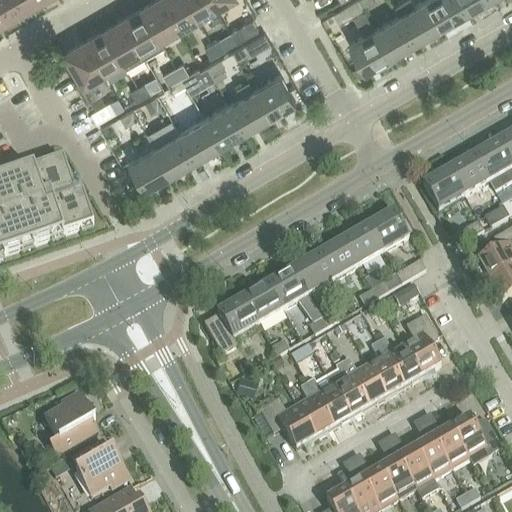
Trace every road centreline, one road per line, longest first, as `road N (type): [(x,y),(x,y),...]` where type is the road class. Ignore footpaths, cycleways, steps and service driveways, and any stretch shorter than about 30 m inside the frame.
road 1 (tertiary): [(352,125),(100,270)]
road 2 (tertiary): [(124,310),(375,168)]
road 3 (residential): [(293,481),(492,368)]
road 4 (tertiary): [(228,495),(124,310)]
road 5 (tertiary): [(511,34),(352,125)]
road 6 (residential): [(107,206),(17,48)]
road 7 (tertiary): [(375,168),(511,88)]
road 8 (residential): [(352,125),(277,0)]
road 9 (tertiary): [(0,369),(124,310)]
road 10 (residential): [(125,402),(188,511)]
